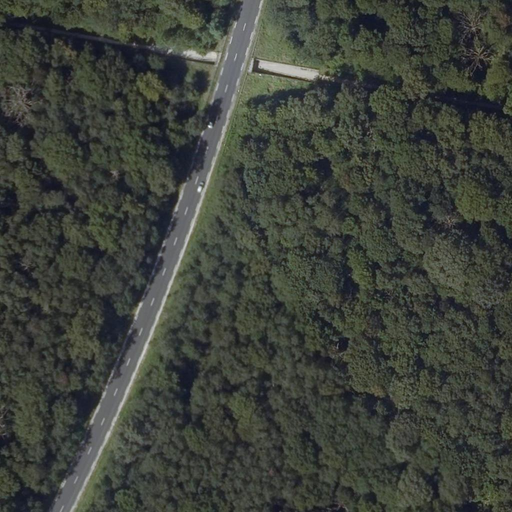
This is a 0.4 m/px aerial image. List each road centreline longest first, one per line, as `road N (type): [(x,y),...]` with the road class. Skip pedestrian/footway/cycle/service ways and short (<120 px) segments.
road 1 (primary): [(251,0),(194,185),(58,511)]
road 2 (track): [(0,25),(511,113)]
